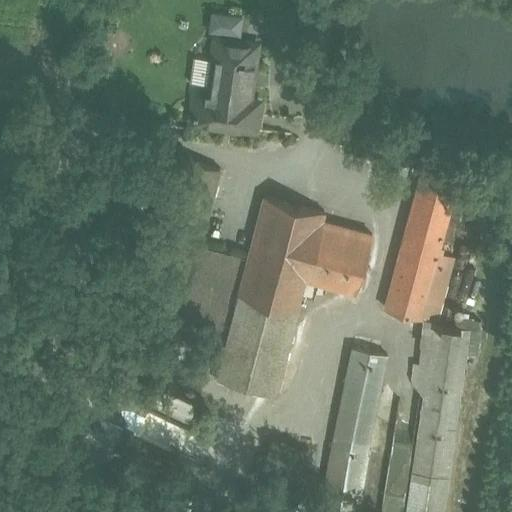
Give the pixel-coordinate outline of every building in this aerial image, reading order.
[(258,44),(216,38),(213,59),(217,59),(208,125),(255,132),(260,102),(250,100),(258,44)] [(220,169),(173,157),(153,235),(200,247),(220,169)] [(158,173),(95,163),(89,195),(152,205),(158,173)] [(457,185),(422,176),(406,235),(441,244),(457,185)] [(325,213),(266,197),(240,296),(298,312),(305,281),(320,222),(322,222),(325,213)] [(322,222),(320,222),(305,281),(357,295),(372,236),(322,222)] [(406,235),(386,310),(435,324),(436,324),(454,257),(438,253),(441,244),(406,235)] [(298,312),(240,296),(218,381),(275,397),(298,312)] [(436,324),(435,324),(407,511),(443,511),(470,329),(436,324)] [(387,356),(354,349),(335,436),(322,511),(357,511),(369,443),(387,356)]
